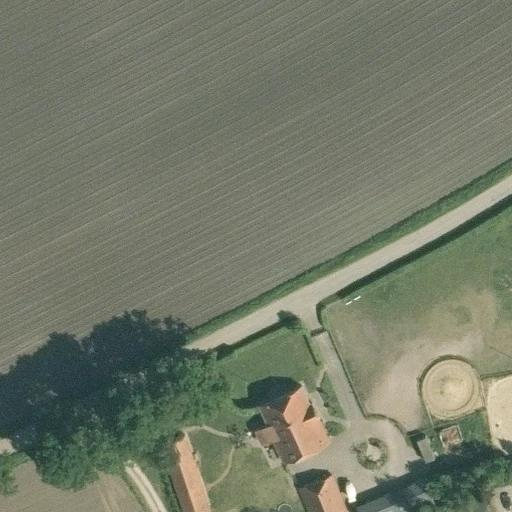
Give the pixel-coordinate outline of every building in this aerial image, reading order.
[(309,403),(300,385),(259,404),(267,422),(254,429),(261,444),(272,438),(283,460),(328,439),(317,415),(318,415),(311,402),(309,403)] [(464,430),(447,431),(448,442),(465,441),(464,430)] [(187,511),(188,511),(209,505),(184,434),(162,442),(187,511)] [(310,511),(345,511),(345,510),(331,475),(300,487),(310,511)] [(358,511),(404,511),(433,501),(424,477),(356,505),(358,511)]
